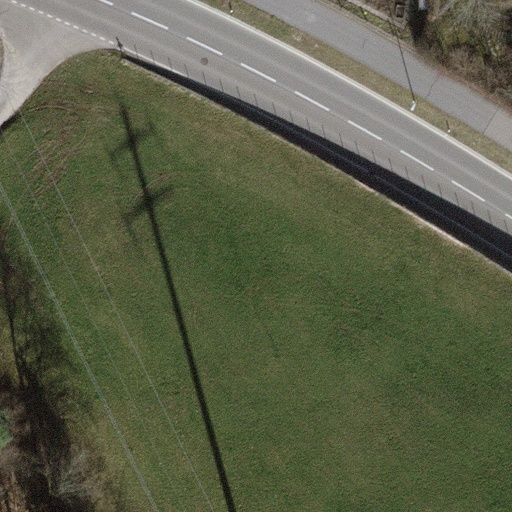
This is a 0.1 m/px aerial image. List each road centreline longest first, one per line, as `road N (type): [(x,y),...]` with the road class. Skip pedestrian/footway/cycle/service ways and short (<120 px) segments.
road 1 (secondary): [(511,215),(282,83),(96,0)]
road 2 (unclassified): [(58,0),(21,81),(0,106)]
